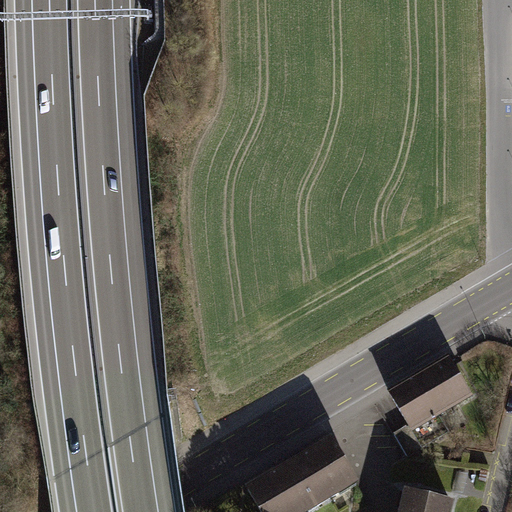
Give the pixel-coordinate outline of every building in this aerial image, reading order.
[(411,424),(414,430),(439,415),(473,396),(453,361),(394,395),(411,424)] [(439,415),(414,430),(424,447),(449,432),(439,415)] [(408,456),(424,447),(414,430),(411,424),(395,433),(408,456)] [(252,492),(264,511),(306,511),(356,483),(333,444),(252,492)] [(409,499),(406,511),(450,511),(451,509),(409,499)]
